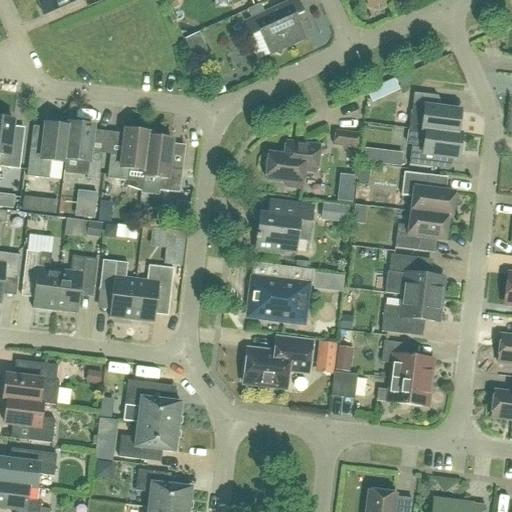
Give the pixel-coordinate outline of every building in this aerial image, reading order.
[(35,0),(43,18),(82,0),(35,0)] [(364,0),(369,10),(391,0),(364,0)] [(265,15),(251,21),(245,24),(252,38),(259,35),(269,57),(306,41),(296,18),(303,15),(297,1),(265,15)] [(247,12),(251,21),(265,15),(261,6),(247,12)] [(199,35),(185,41),(190,52),(204,45),(199,35)] [(226,70),(217,71),(219,90),(228,90),(226,70)] [(457,137),(457,136),(460,113),(436,110),(438,98),(414,95),(409,131),(421,133),(425,134),(425,133),(457,137)] [(10,146),(13,123),(0,121),(0,169),(19,172),(22,148),(10,146)] [(65,161),(66,161),(79,163),(77,175),(87,176),(86,181),(99,182),(102,155),(90,153),(93,128),(69,125),(68,129),(69,129),(65,161)] [(69,129),(68,129),(45,127),(42,152),(30,151),(26,179),(49,181),(51,163),(65,165),(66,161),(65,161),(69,129)] [(461,137),(457,136),(457,137),(425,133),(425,134),(421,133),(409,131),(408,144),(412,145),(409,167),(433,170),(434,158),(458,161),(461,137)] [(148,139),(149,139),(149,135),(125,132),(122,158),(110,157),(107,181),(126,183),(126,188),(141,193),(142,185),(143,185),(143,179),(143,173),(144,173),(148,139)] [(357,150),(359,135),(335,132),(333,147),(357,150)] [(172,142),(149,139),(148,139),(144,173),(143,173),(143,179),(157,181),(156,192),(180,195),(183,172),(169,170),(172,142)] [(318,149),(294,146),(287,145),(285,159),(269,157),(266,181),(286,184),(285,189),(301,190),(303,172),(315,174),(318,149)] [(366,151),(364,163),(376,165),(378,153),(366,151)] [(447,218),(447,219),(451,219),(454,195),(426,191),(428,177),(404,174),(401,198),(413,199),(411,214),(447,218)] [(352,205),(355,178),(340,176),(337,203),(352,205)] [(182,179),(180,192),(193,194),(195,180),(182,179)] [(85,195),(82,219),(94,220),(97,196),(85,195)] [(2,196),(1,210),(12,211),(14,198),(2,196)] [(33,214),(34,200),(23,199),(22,213),(33,214)] [(177,203),(174,221),(188,222),(190,205),(177,203)] [(309,241),(313,210),(269,205),(268,218),(259,217),(255,252),(282,255),(283,253),(295,254),(297,239),(309,241)] [(322,205),(320,222),(346,225),(348,208),(322,205)] [(444,242),(447,219),(447,218),(411,214),(409,228),(397,226),(394,250),(418,253),(420,239),(444,242)] [(100,240),(102,225),(88,223),(86,238),(100,240)] [(166,249),(165,266),(181,268),(183,251),(166,249)] [(36,283),(32,311),(55,313),(60,272),(50,271),(51,256),(27,253),(23,282),(36,283)] [(0,254),(0,306),(1,307),(4,280),(17,281),(20,257),(0,254)] [(390,257),(386,295),(402,298),(441,302),(443,280),(416,277),(418,260),(390,257)] [(72,258),(70,274),(60,272),(55,313),(77,316),(80,289),(93,290),(97,261),(72,258)] [(131,323),(136,282),(126,281),(127,265),(103,262),(99,291),(112,293),(109,320),(131,323)] [(136,282),(131,323),(154,325),(157,298),(170,300),(173,271),(148,268),(147,283),(136,282)] [(314,288),(316,273),(278,268),(277,282),(252,279),(247,319),(292,325),(305,315),(308,288),(314,288)] [(331,277),(329,293),(341,295),(343,279),(331,277)] [(438,324),(441,302),(402,298),(401,309),(384,307),(381,334),(409,337),(411,321),(438,324)] [(342,318),(340,330),(349,331),(350,319),(342,318)] [(511,338),(501,337),(497,365),(511,366),(511,338)] [(308,376),(311,345),(276,340),(274,355),(247,352),(243,386),(286,391),(289,369),(307,371),(306,375),(308,376)] [(390,381),(430,386),(433,362),(413,359),(414,347),(384,344),(381,365),(392,366),(390,381)] [(334,347),(320,345),(319,354),(333,356),(334,347)] [(350,366),(336,364),(335,372),(349,373),(350,366)] [(39,405),(43,406),(56,407),(59,384),(55,383),(57,368),(33,365),(31,381),(6,378),(3,402),(7,403),(7,402),(39,406),(39,405)] [(90,373),(88,384),(100,386),(101,374),(90,373)] [(353,401),(356,377),(334,375),(331,398),(353,401)] [(427,410),(430,386),(390,381),(389,393),(378,392),(376,404),(387,405),(427,410)] [(137,425),(178,430),(181,405),(153,402),(155,386),(128,383),(125,408),(139,410),(137,425)] [(62,384),(61,400),(75,401),(76,385),(62,384)] [(511,396),(494,394),(491,420),(511,422),(511,396)] [(41,420),(43,406),(39,405),(39,406),(7,402),(7,403),(4,426),(30,429),(28,443),(52,446),(55,422),(41,420)] [(175,455),(178,430),(137,425),(135,440),(121,439),(118,459),(145,463),(147,451),(175,455)] [(98,436),(95,455),(113,457),(116,438),(98,436)] [(0,485),(28,489),(28,490),(36,491),(38,477),(54,479),(56,456),(29,453),(27,465),(0,461),(0,485)] [(148,510),(163,511),(188,511),(191,490),(164,487),(165,476),(138,472),(135,493),(150,495),(148,510)] [(291,497),(293,483),(283,482),(281,496),(291,497)] [(0,485),(0,510),(15,511),(50,511),(40,510),(41,505),(27,503),(28,490),(28,489),(0,485)] [(392,511),(394,500),(395,497),(369,494),(366,511),(392,511)] [(470,509),(456,507),(453,504),(433,501),(432,511),(484,511),(485,508),(471,506),(470,509)]
